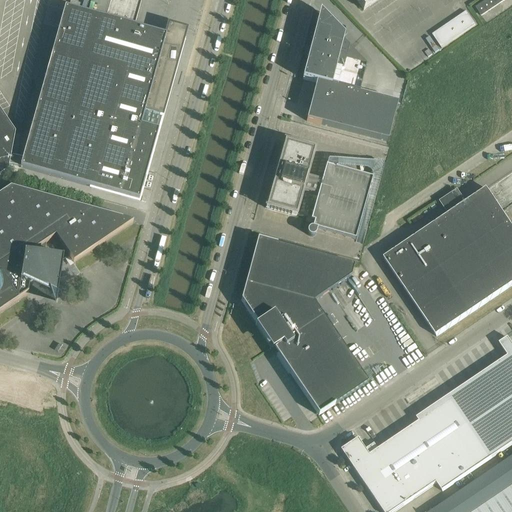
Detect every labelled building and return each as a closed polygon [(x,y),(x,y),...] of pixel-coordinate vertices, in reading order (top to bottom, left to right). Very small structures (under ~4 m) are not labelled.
[(356,0),(363,10),(378,0),(356,0)] [(488,0),(476,8),(482,16),(505,0),(488,0)] [(162,35),(105,19),(65,8),(23,157),(21,167),(20,168),(90,187),(89,188),(140,202),(185,41),(162,34),(162,35)] [(308,58),(302,80),(316,83),(306,121),(321,125),(388,142),(398,104),(359,94),(366,68),(342,44),(344,37),(320,12),(308,57),(308,58)] [(456,38),(461,35),(475,25),(466,12),(447,25),(456,38)] [(451,42),(456,38),(447,25),(442,29),(451,42)] [(446,45),(451,42),(442,29),(437,32),(446,45)] [(441,48),(446,45),(437,32),(432,35),(441,48)] [(430,37),(426,40),(428,43),(435,53),(439,51),(432,41),(430,37)] [(0,176),(8,171),(9,164),(21,167),(23,157),(11,155),(15,134),(0,111),(0,176)] [(309,236),(310,237),(311,237),(312,237),(313,237),(314,236),(315,236),(315,235),(317,230),(355,240),(358,230),(373,179),(326,166),(322,181),(307,176),(314,151),(285,143),(266,209),(296,217),(303,191),(318,196),(311,221),(313,222),(312,229),(311,229),(310,229),(309,230),(308,231),(308,232),(308,233),(308,234),(308,235),(309,236)] [(10,189),(0,195),(0,312),(28,294),(30,285),(31,286),(36,289),(36,290),(36,291),(37,291),(37,292),(38,292),(39,292),(40,292),(40,291),(49,295),(55,314),(57,299),(58,288),(63,260),(34,256),(35,251),(55,237),(73,263),(133,223),(10,189)] [(511,226),(487,189),(466,204),(458,192),(440,205),(448,216),(384,259),(436,337),(511,285),(511,226)] [(242,298),(241,302),(245,308),(259,329),(272,348),(275,347),(277,351),(275,352),(313,409),(318,417),(321,415),(368,383),(314,302),(330,291),(331,291),(347,280),(351,277),(352,275),(354,266),(257,240),(242,298)] [(366,449),(360,440),(359,439),(342,450),(353,467),(383,511),(394,511),(437,484),(442,492),(511,444),(511,343),(509,340),(501,345),(509,356),(417,418),(420,422),(379,450),(375,444),(366,449)] [(511,511),(511,457),(431,511),(511,511)]
